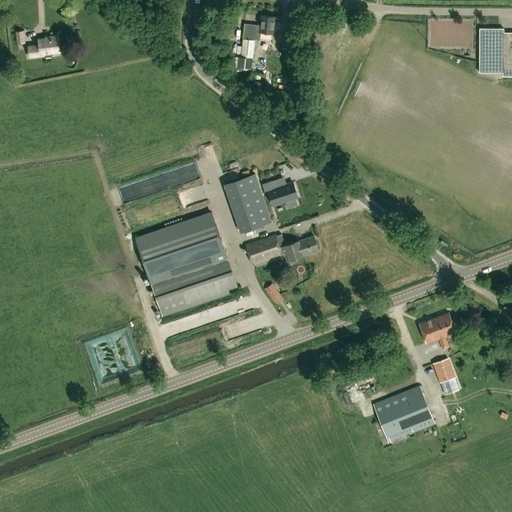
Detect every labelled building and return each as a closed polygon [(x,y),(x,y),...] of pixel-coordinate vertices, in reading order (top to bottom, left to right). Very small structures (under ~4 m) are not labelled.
[(274,33),(275,16),(261,15),(260,26),(258,26),(257,31),(255,31),(254,33),(244,32),(243,46),(239,46),(238,56),(242,56),(241,65),(251,66),(254,40),(260,41),(261,32),(274,33)] [(511,31),(504,32),(504,28),(480,27),(479,72),(503,72),(503,75),(511,75),(511,31)] [(18,43),(25,42),(24,30),(16,31),(18,43)] [(52,56),(53,54),(53,52),(61,51),(59,35),(46,36),(46,38),(39,39),(39,45),(29,46),(30,57),(43,55),(46,57),(52,56)] [(272,221),(255,173),(225,184),(241,232),(272,221)] [(272,180),(262,183),(265,192),(268,191),(273,205),(285,201),(295,197),(298,196),(293,182),(287,184),(274,188),(272,180)] [(212,213),(136,239),(162,315),(238,289),(212,213)] [(286,245),(282,234),(276,235),(276,234),(246,244),(252,263),(283,253),(284,255),(286,255),(289,263),(298,260),(297,258),(304,256),(304,255),(319,249),(314,235),(286,245)] [(276,304),(283,299),(273,283),(265,289),(276,304)] [(450,346),(446,336),(456,332),(449,312),(419,323),(426,343),(439,338),(443,349),(450,346)] [(332,404),(409,381),(402,358),(325,381),(332,404)] [(446,393),(460,388),(448,358),(434,364),(446,393)] [(118,364),(108,367),(109,373),(120,370),(118,364)] [(398,392),(406,388),(403,382),(395,386),(398,392)] [(388,441),(435,422),(421,386),(374,404),(388,441)]
